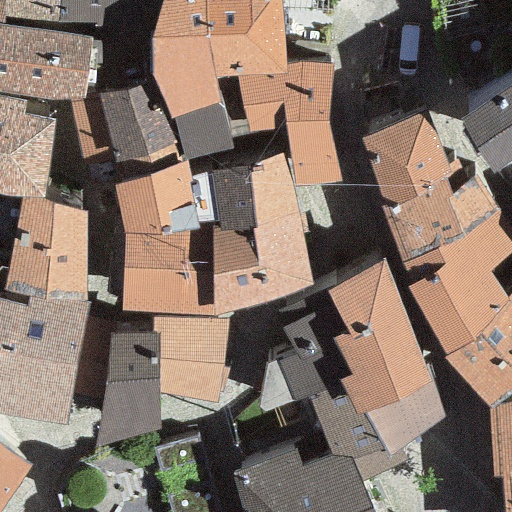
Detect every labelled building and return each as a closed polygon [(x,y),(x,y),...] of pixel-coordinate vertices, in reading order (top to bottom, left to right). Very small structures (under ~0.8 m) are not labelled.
[(58,0),(3,0),(4,18),(56,21),(58,0)] [(134,0),(58,0),(56,21),(57,25),(125,26),(134,0)] [(161,0),(149,39),(150,76),(167,122),(172,120),(218,107),(215,81),(236,78),(284,73),(284,63),(283,38),(328,45),(333,0),(161,0)] [(4,26),(0,25),(0,93),(44,100),(63,101),(70,101),(83,100),(84,95),(86,87),(86,84),(95,84),(99,42),(90,42),(91,38),(4,26)] [(284,73),(236,78),(248,134),(284,128),(294,186),(340,182),(332,64),(302,61),(284,63),(284,73)] [(150,76),(98,93),(112,155),(119,186),(182,164),(172,120),(167,122),(150,76)] [(511,85),(459,120),(455,122),(493,172),(511,160),(511,85)] [(82,161),(112,155),(98,93),(84,95),(83,100),(70,101),(82,161)] [(0,97),(0,196),(6,198),(20,197),(43,198),(46,183),(54,121),(47,119),(48,106),(0,97)] [(221,105),(218,107),(172,120),(182,164),(186,161),(189,177),(205,173),(208,173),(236,167),(221,105)] [(362,139),(382,211),(452,174),(425,114),(362,139)] [(236,167),(208,173),(219,226),(221,234),(297,213),(298,213),(282,156),(236,167)] [(112,187),(122,236),(188,237),(187,233),(198,231),(197,223),(213,221),(205,173),(189,177),(186,161),(182,164),(119,186),(112,187)] [(467,166),(452,174),(382,211),(402,265),(495,212),(467,166)] [(85,213),(79,212),(79,191),(46,183),(43,198),(20,197),(0,296),(0,300),(26,305),(28,300),(87,303),(85,213)] [(495,212),(402,265),(412,287),(406,288),(445,358),(481,336),(506,297),(489,272),(511,252),(511,244),(496,225),(495,212)] [(311,286),(297,213),(221,234),(219,226),(211,229),(211,238),(214,315),(311,286)] [(188,237),(122,236),(121,311),(214,315),(211,238),(188,237)] [(382,262),(327,291),(344,332),(333,337),(342,355),(409,329),(382,262)] [(511,290),(506,297),(481,336),(445,358),(489,413),(499,405),(511,393),(511,290)] [(308,398),(340,386),(338,378),(351,374),(342,355),(333,337),(344,332),(327,291),(276,311),(284,327),(280,329),(292,352),(265,365),(254,419),(308,398)] [(0,416),(65,425),(87,303),(28,300),(26,305),(0,300),(0,416)] [(223,362),(227,320),(152,319),(152,333),(158,333),(157,394),(216,404),(219,392),(222,392),(230,362),(223,362)] [(409,329),(342,355),(351,374),(338,378),(340,386),(357,417),(365,413),(387,455),(401,449),(446,418),(409,329)] [(107,333),(93,449),(159,429),(157,396),(157,394),(158,333),(152,333),(107,333)] [(340,386),(308,398),(330,456),(349,460),(359,484),(407,463),(401,449),(387,455),(365,413),(357,417),(340,386)] [(511,401),(499,405),(489,413),(491,476),(502,476),(511,476),(511,401)] [(0,510),(30,467),(0,447),(0,510)] [(295,453),(233,476),(243,511),(305,511),(289,470),(300,466),(295,453)] [(300,466),(289,470),(305,511),(371,511),(359,484),(349,460),(330,456),(300,466)] [(511,511),(511,476),(502,476),(504,511),(511,511)]
